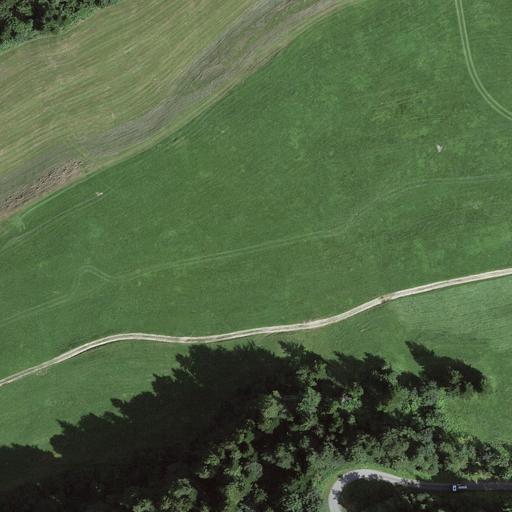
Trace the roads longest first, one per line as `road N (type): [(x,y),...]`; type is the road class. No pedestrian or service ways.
road 1 (track): [(0,383),(104,339),(209,341),(318,325),(398,297),(511,274)]
road 2 (track): [(454,0),(466,80),(511,120)]
